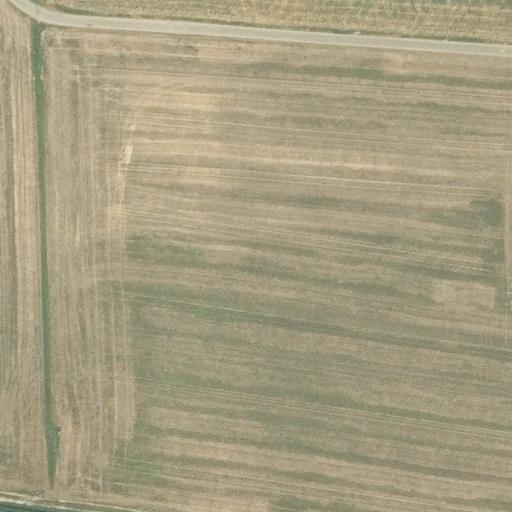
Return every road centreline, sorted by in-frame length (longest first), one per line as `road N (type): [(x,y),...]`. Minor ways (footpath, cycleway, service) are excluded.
road 1 (track): [(43,0),(58,511)]
road 2 (track): [(511,53),(80,23),(43,18),(13,0)]
